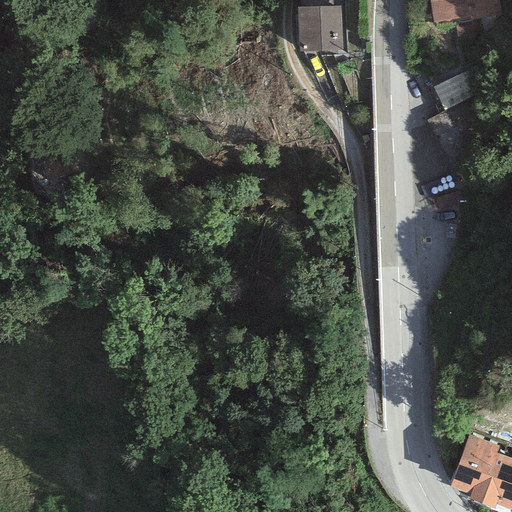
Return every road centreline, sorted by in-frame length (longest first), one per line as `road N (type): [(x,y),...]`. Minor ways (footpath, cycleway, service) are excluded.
road 1 (tertiary): [(436,511),(411,455),(406,405),(387,0)]
road 2 (track): [(340,129),(362,167),(375,394),(406,405)]
road 3 (track): [(242,511),(140,312)]
road 4 (track): [(288,0),(295,66),(340,129)]
